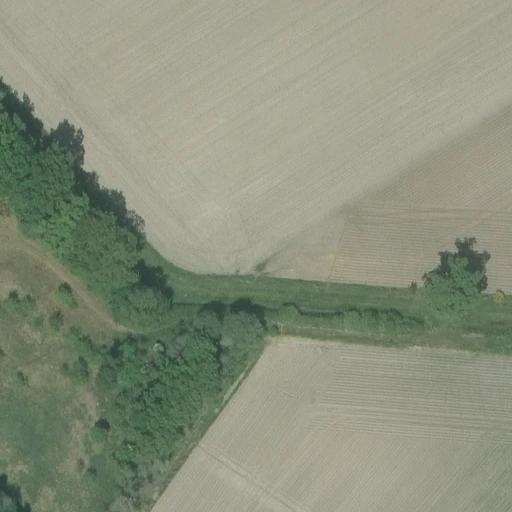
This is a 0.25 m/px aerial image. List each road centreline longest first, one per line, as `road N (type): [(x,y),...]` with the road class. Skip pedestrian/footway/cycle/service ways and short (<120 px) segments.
road 1 (track): [(455,304),(175,283),(0,100)]
road 2 (track): [(0,228),(5,219),(103,307),(140,325),(215,322),(435,338),(455,304)]
